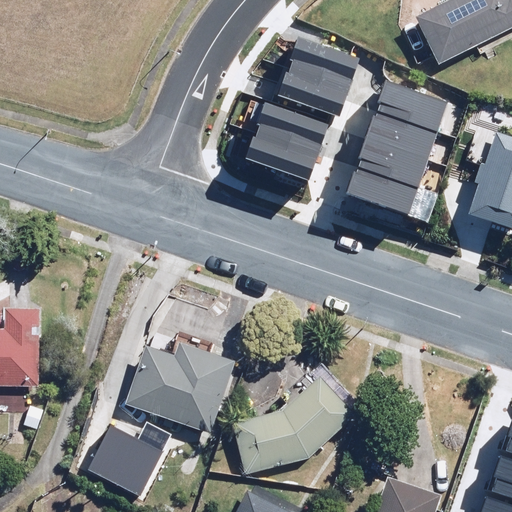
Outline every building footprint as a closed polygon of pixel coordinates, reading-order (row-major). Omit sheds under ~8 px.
[(511,0),(446,0),(417,15),(441,64),(511,27),(511,0)] [(304,38),(284,95),(330,110),(349,54),(304,38)] [(395,81),(356,193),(399,208),(419,150),(428,153),(447,99),(395,81)] [(267,120),(254,157),(311,176),(329,121),(262,99),(256,116),(267,120)] [(475,182),(481,184),(473,211),(511,222),(511,143),(495,138),(488,161),(482,159),(475,182)] [(4,327),(0,327),(0,384),(39,385),(41,308),(5,307),(4,327)] [(213,353),(217,343),(179,330),(171,352),(150,344),(129,406),(213,434),(238,361),(213,353)] [(281,394),(292,406),(287,410),(239,423),(247,474),(309,458),(357,415),(353,411),(361,404),(321,359),(281,394)] [(511,511),(511,456),(505,461),(511,472),(511,477),(453,511),(511,511)] [(436,511),(442,496),(387,478),(376,511),(436,511)]
